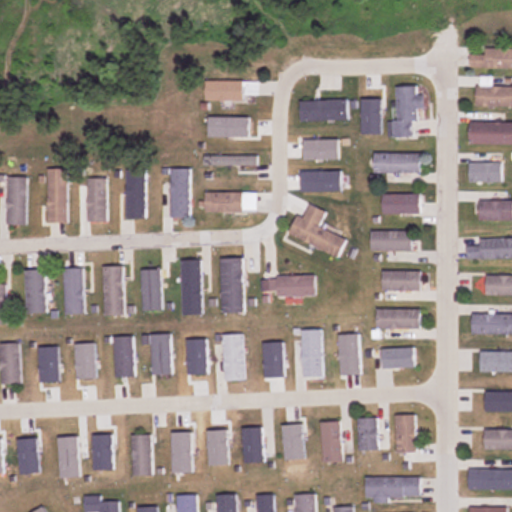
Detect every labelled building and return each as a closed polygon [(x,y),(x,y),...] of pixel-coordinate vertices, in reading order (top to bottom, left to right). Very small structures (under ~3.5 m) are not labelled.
[(486,55),(471,55),(471,69),(511,69),(511,49),(486,49),(486,55)] [(207,82),(207,101),(245,101),(245,82),(207,82)] [(396,88),(397,139),(416,139),(416,109),(426,109),(425,97),(419,97),(418,87),(396,88)] [(477,108),(511,108),(511,87),(477,87),(477,108)] [(350,101),(302,101),(302,122),(350,122),(350,101)] [(471,145),(511,145),(511,123),(471,123),(471,145)] [(423,175),(423,155),(376,155),(376,175),(423,175)] [(50,224),(69,224),(69,169),(50,169),(50,224)] [(172,218),(191,218),(191,169),(172,169),(172,218)] [(127,219),(147,219),(147,171),(127,171),(127,219)] [(29,178),(9,178),(9,226),(29,226),(29,178)] [(109,222),(109,179),(89,179),(89,222),(109,222)] [(207,193),(207,213),(249,213),(249,193),(207,193)] [(423,215),(423,195),(385,195),(385,215),(423,215)] [(511,201),(480,201),(480,221),(511,221),(511,201)] [(299,216),(290,235),(341,258),(348,240),(321,228),(328,213),(311,205),(305,219),(299,216)] [(414,232),(373,232),(373,251),(414,251),(414,232)] [(469,247),(469,259),(511,258),(511,238),(479,239),(479,246),(469,247)] [(223,258),(223,314),(245,314),(245,258),(223,258)] [(204,315),(204,260),(183,260),(183,315),(204,315)] [(105,316),(125,316),(125,267),(105,267),(105,316)] [(65,315),(85,315),(85,269),(65,269),(65,315)] [(48,314),(48,270),(28,270),(28,314),(48,314)] [(144,311),(163,311),(163,270),(144,270),(144,311)] [(423,291),(423,271),(385,271),(385,291),(423,291)] [(511,276),(487,276),(487,296),(511,295),(511,276)] [(317,277),(263,277),(263,297),(317,297),(317,277)] [(9,285),(0,285),(0,326),(9,326),(9,285)] [(423,310),(379,310),(379,330),(423,330),(423,310)] [(324,378),(324,330),(304,331),(305,378),(324,378)] [(174,375),(174,335),(154,335),(154,375),(174,375)] [(246,335),(226,335),(227,382),(247,381),(246,335)] [(136,377),(136,337),(116,337),(116,377),(136,377)] [(3,345),(3,387),(22,387),(22,345),(3,345)] [(416,369),(416,349),(383,349),(383,369),(416,369)] [(511,411),(511,391),(487,392),(487,411),(511,411)] [(418,453),(418,415),(397,415),(397,453),(418,453)] [(380,419),(360,419),(360,451),(380,451),(380,419)] [(323,463),(343,462),(343,422),(322,422),(323,463)] [(248,460),(265,460),(265,424),(248,424),(248,460)] [(485,450),(511,449),(511,429),(485,430),(485,450)] [(134,435),(134,476),(154,476),(154,434),(134,435)] [(470,490),(511,489),(511,468),(470,469),(470,490)] [(423,477),(367,477),(367,498),(423,498),(423,477)]
